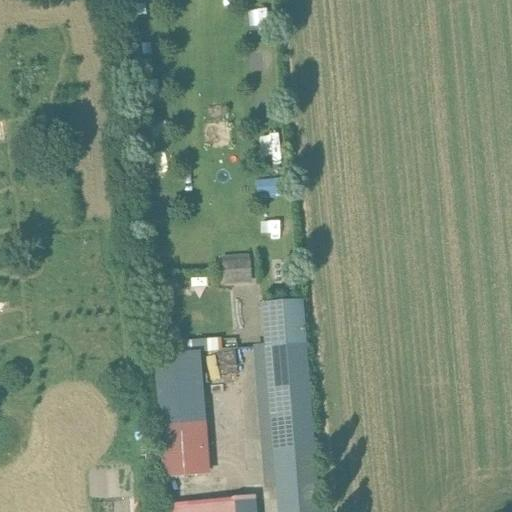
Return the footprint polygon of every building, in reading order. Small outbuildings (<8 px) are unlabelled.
[(247,7),(246,27),(267,28),(267,7),(247,7)] [(249,256),(220,258),(222,286),(251,285),(249,256)] [(318,511),(305,347),(265,350),(279,511),(318,511)] [(202,423),(157,426),(161,477),(205,474),(202,423)] [(234,511),(233,503),(164,508),(164,511),(234,511)]
